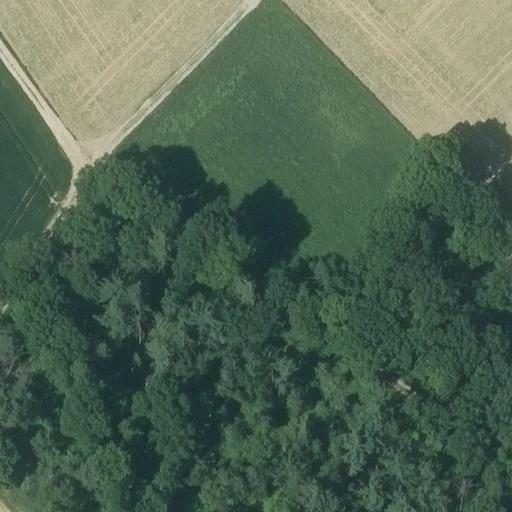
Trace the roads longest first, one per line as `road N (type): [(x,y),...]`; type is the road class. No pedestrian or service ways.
road 1 (track): [(511,459),(146,219),(62,142),(0,53)]
road 2 (track): [(260,0),(95,176)]
road 3 (track): [(0,342),(93,198),(95,176)]
